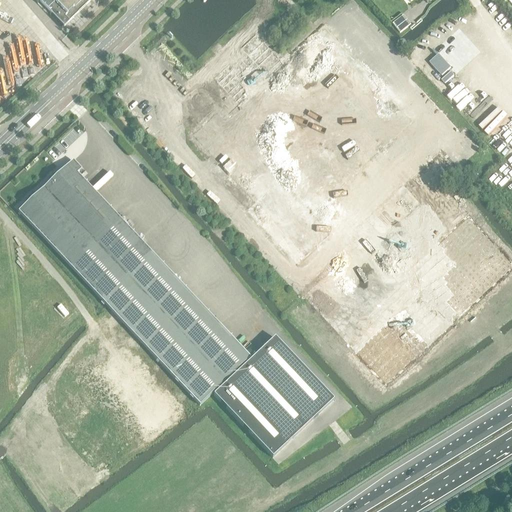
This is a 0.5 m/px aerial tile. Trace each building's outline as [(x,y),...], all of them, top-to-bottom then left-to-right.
[(42,0),(40,2),(47,9),(64,27),(86,5),(89,2),(91,0),(42,0)] [(284,0),(260,0),(199,51),(223,79),(226,77),(435,324),(504,266),(295,18),(298,16),(284,0)] [(484,22),(474,29),(487,46),(497,38),(484,22)] [(474,29),(465,37),(478,53),(487,46),(474,29)] [(465,37),(455,44),(468,60),(478,53),(465,37)] [(487,46),(478,53),(485,62),(504,47),(497,38),(487,46)] [(455,44),(446,52),(458,68),(468,60),(455,44)] [(504,47),(485,62),(492,72),(511,57),(504,47)] [(468,60),(458,68),(466,78),(485,62),(478,53),(468,60)] [(511,57),(492,72),(500,81),(511,71),(511,57)] [(485,62),(466,78),(473,87),(492,72),(485,62)] [(511,71),(500,81),(507,91),(511,86),(511,71)] [(492,72),(473,87),(481,96),(500,81),(492,72)] [(500,81),(481,96),(488,106),(507,91),(500,81)] [(511,96),(507,91),(488,106),(496,115),(511,102),(511,96)] [(511,102),(496,115),(505,127),(511,121),(511,102)] [(73,161),(19,212),(200,405),(213,392),(214,394),(213,395),(272,458),(333,401),(274,338),(251,360),(77,174),(81,170),(73,161)]
